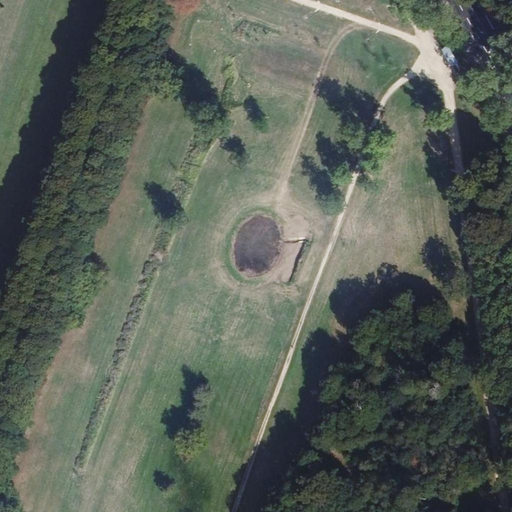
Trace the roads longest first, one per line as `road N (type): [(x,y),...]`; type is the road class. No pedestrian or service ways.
road 1 (track): [(439,56),(381,102),(234,511)]
road 2 (track): [(482,34),(439,56),(504,511)]
road 3 (track): [(439,56),(297,0)]
